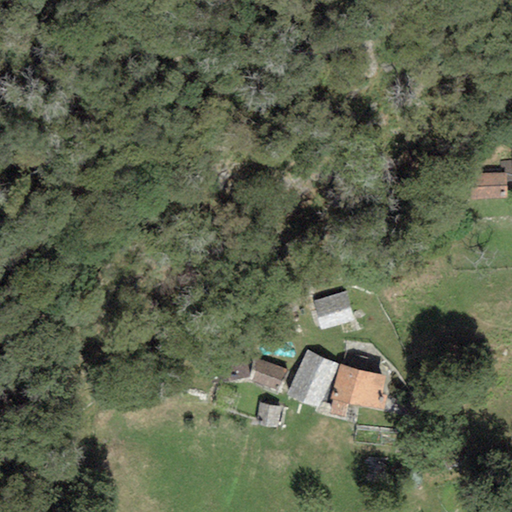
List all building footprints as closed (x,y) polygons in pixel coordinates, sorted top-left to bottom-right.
[(498,197),(497,171),(448,174),(449,200),(498,197)] [(336,297),(304,309),(313,332),(344,320),(336,297)] [(381,376),(300,349),(279,394),(311,409),(320,395),(367,409),(381,376)] [(281,366),(249,356),(240,383),(272,393),(281,366)] [(274,409),(252,405),(249,424),(270,428),(274,409)]
